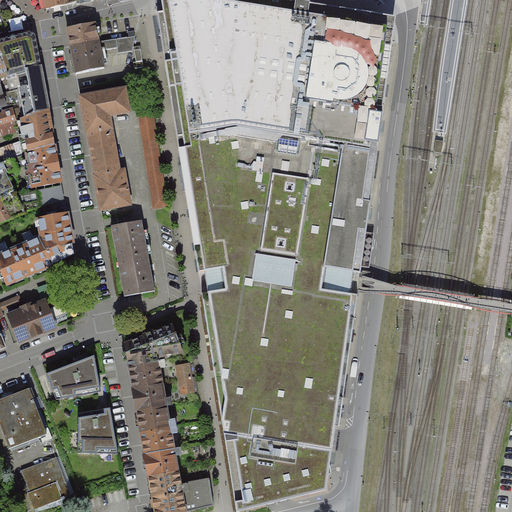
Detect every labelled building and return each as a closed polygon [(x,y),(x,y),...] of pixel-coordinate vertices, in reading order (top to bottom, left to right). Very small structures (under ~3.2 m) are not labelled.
[(45,0),(46,4),(47,10),(77,3),(76,0),(45,0)] [(361,275),(396,19),(327,8),(274,0),(161,0),(164,13),(158,14),(180,156),(199,273),(205,272),(207,283),(209,294),(202,295),(237,511),(283,501),(327,491),(329,474),(332,474),(330,465),(334,438),(336,429),(339,429),(358,296),(350,295),(352,286),(354,274),(361,275)] [(13,30),(24,28),(22,17),(11,19),(13,30)] [(67,29),(72,49),(99,43),(95,23),(67,29)] [(0,57),(7,77),(40,66),(35,37),(30,35),(0,43),(0,57)] [(72,49),(77,75),(105,69),(99,43),(72,49)] [(141,50),(135,51),(136,63),(134,63),(136,75),(145,74),(141,50)] [(23,119),(48,111),(40,66),(7,77),(10,92),(17,90),(19,102),(20,107),(19,107),(20,120),(23,119)] [(19,102),(17,90),(10,92),(3,94),(7,106),(19,102)] [(82,98),(86,121),(110,117),(130,113),(126,91),(82,98)] [(2,108),(0,108),(0,126),(19,120),(18,111),(6,114),(5,112),(3,113),(2,108)] [(28,154),(54,147),(48,111),(23,119),(24,127),(21,127),(21,131),(21,133),(25,132),(26,141),(28,154)] [(153,111),(139,113),(154,209),(168,207),(153,111)] [(89,133),(92,147),(114,143),(110,117),(86,121),(88,133),(89,133)] [(19,120),(0,126),(0,132),(1,137),(21,131),(21,127),(24,127),(23,119),(20,120),(19,120)] [(27,154),(28,154),(26,141),(13,145),(18,159),(23,157),(27,155),(27,154)] [(92,147),(97,177),(120,173),(114,143),(92,147)] [(443,144),(437,143),(435,154),(442,155),(443,144)] [(18,159),(13,145),(0,150),(0,166),(12,161),(18,159)] [(32,188),(62,183),(54,147),(28,154),(27,154),(27,155),(29,166),(29,171),(26,172),(27,178),(31,177),(32,188)] [(12,161),(16,169),(25,166),(25,165),(23,157),(18,159),(12,161)] [(16,169),(12,161),(0,166),(0,195),(12,219),(26,214),(25,213),(41,207),(37,192),(16,196),(5,173),(16,169)] [(95,177),(102,210),(131,205),(124,172),(120,173),(97,177),(95,177)] [(0,224),(12,219),(0,195),(0,224)] [(40,228),(42,238),(53,263),(75,254),(68,214),(39,219),(39,222),(42,221),(43,228),(40,228)] [(112,227),(119,262),(148,256),(142,222),(112,227)] [(0,277),(1,280),(4,278),(7,285),(54,265),(53,263),(42,238),(35,241),(34,239),(27,242),(28,244),(10,252),(9,250),(2,253),(3,255),(0,256),(0,277)] [(119,262),(125,297),(155,292),(148,256),(119,262)] [(18,297),(0,304),(0,319),(5,317),(1,309),(2,309),(3,311),(20,304),(18,297)] [(8,316),(20,343),(56,328),(52,321),(68,314),(63,304),(49,310),(45,302),(37,305),(36,301),(30,303),(30,305),(23,308),(23,310),(8,316)] [(126,346),(130,368),(155,363),(154,358),(183,353),(173,327),(154,335),(154,333),(144,337),(145,338),(126,346)] [(100,395),(95,356),(47,375),(55,397),(59,397),(62,407),(76,404),(75,399),(100,395)] [(130,368),(134,389),(162,384),(159,369),(165,368),(164,361),(155,363),(130,368)] [(179,380),(191,378),(188,365),(177,366),(179,380)] [(191,378),(179,380),(182,393),(193,391),(191,378)] [(134,389),(138,411),(166,406),(172,405),(171,398),(165,399),(162,384),(134,389)] [(30,389),(0,400),(0,424),(10,449),(48,435),(30,389)] [(138,411),(142,432),(176,427),(175,420),(169,421),(166,406),(138,411)] [(118,456),(111,409),(79,414),(78,450),(84,450),(83,462),(97,462),(97,455),(118,456)] [(142,432),(146,455),(174,449),(171,434),(177,433),(176,427),(142,432)] [(149,476),(150,476),(178,470),(175,456),(181,455),(180,448),(174,449),(146,455),(145,455),(149,476)] [(56,458),(28,470),(33,483),(26,486),(35,509),(62,499),(62,500),(66,499),(65,498),(71,496),(56,458)] [(150,476),(156,511),(187,511),(214,506),(210,480),(180,486),(178,470),(150,476)]
